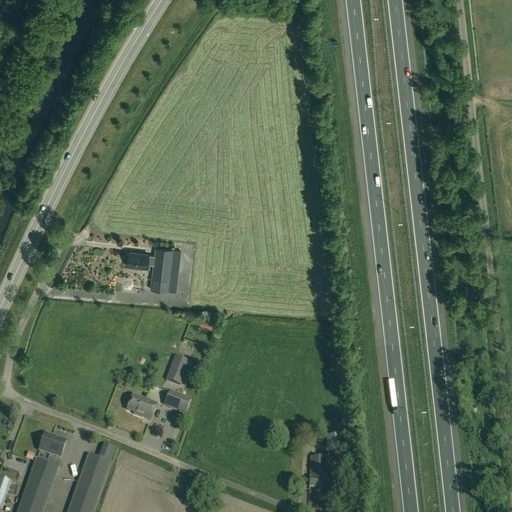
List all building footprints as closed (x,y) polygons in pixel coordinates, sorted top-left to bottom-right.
[(148,255),(128,253),(128,255),(127,255),(126,256),(126,259),(127,260),(128,260),(127,266),(147,268),(147,264),(153,265),(151,289),(169,291),(173,250),(155,248),(154,256),(148,256),(148,255)] [(176,358),(168,381),(181,386),(189,363),(176,358)] [(191,400),(170,392),(165,405),(186,413),(191,400)] [(143,416),(151,419),(157,405),(133,396),(128,410),(135,413),(135,414),(143,417),(143,416)] [(66,443),(44,435),(38,450),(61,458),(66,443)] [(341,453),(341,448),(341,437),(327,436),(326,453),(341,453)] [(94,511),(111,463),(89,455),(68,511),(94,511)] [(331,458),(311,458),(311,478),(310,478),(310,487),(332,488),(332,479),(331,479),(331,458)] [(36,460),(17,511),(43,511),(59,468),(36,460)] [(344,460),(336,460),(336,472),(344,472),(344,460)] [(0,508),(2,509),(11,482),(0,478),(0,508)]
